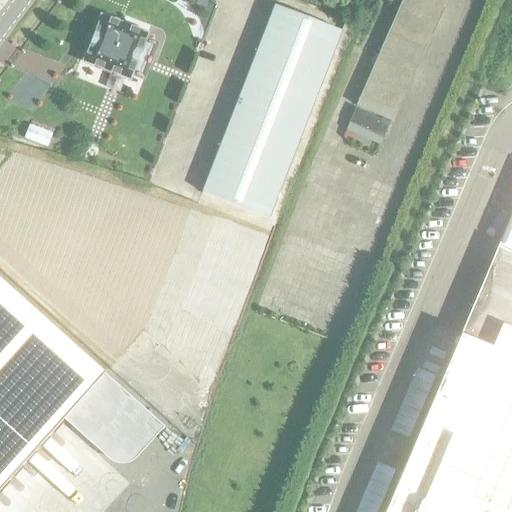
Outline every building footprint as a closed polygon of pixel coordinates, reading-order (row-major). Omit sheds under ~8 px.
[(401,0),(356,106),(392,123),(445,0),(401,0)] [(201,193),(267,218),(339,32),(274,6),(201,193)] [(101,16),(83,63),(129,80),(138,56),(150,61),(156,44),(143,40),(146,32),(101,16)] [(51,133),(28,124),(23,139),(46,148),(51,133)] [(511,511),(511,211),(496,249),(460,336),(385,511),(511,511)] [(0,490),(104,375),(0,281),(0,490)]
